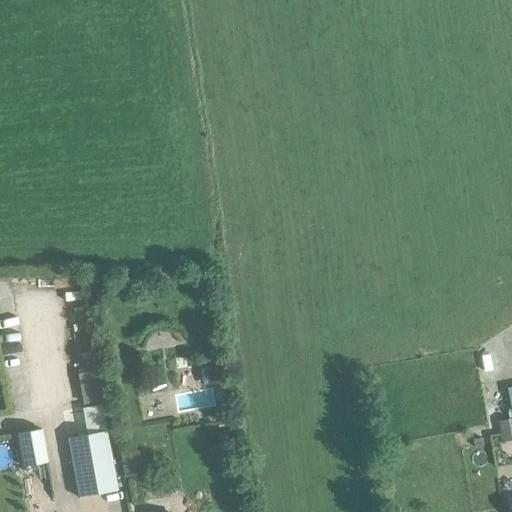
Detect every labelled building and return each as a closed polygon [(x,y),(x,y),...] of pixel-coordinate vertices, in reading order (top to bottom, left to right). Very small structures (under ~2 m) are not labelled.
[(0,331),(0,342),(18,341),(18,331),(0,331)] [(222,383),(219,366),(201,369),(204,386),(222,383)] [(75,372),(79,401),(100,398),(97,370),(75,372)] [(19,408),(33,405),(28,371),(14,373),(19,408)] [(478,398),(503,393),(501,382),(476,387),(478,398)] [(511,420),(499,422),(502,443),(511,440),(511,420)] [(47,462),(41,430),(18,434),(24,466),(47,462)] [(78,497),(117,490),(107,431),(88,435),(67,438),(78,497)] [(483,438),(473,440),(474,448),(484,446),(483,438)] [(143,450),(120,454),(124,478),(147,474),(143,450)] [(440,490),(440,511),(496,510),(496,489),(440,490)] [(249,490),(240,492),(241,501),(250,499),(249,490)]
